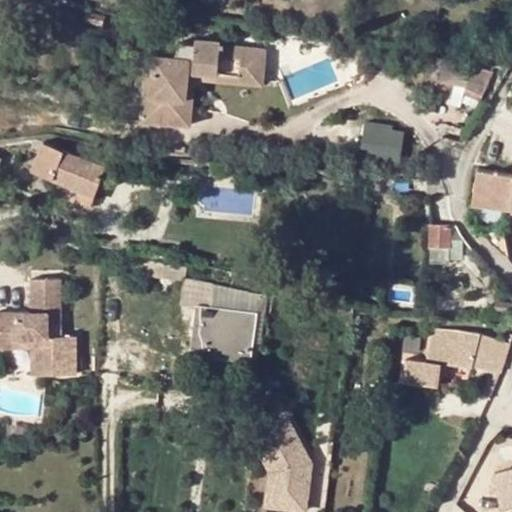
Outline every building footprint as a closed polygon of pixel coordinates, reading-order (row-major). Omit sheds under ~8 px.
[(217,61),(150,55),(145,118),(184,121),(190,84),(215,86),(217,61)] [(444,60),(441,82),(491,89),(494,67),(444,60)] [(370,119),(366,149),(406,153),(410,124),(370,119)] [(32,167),(97,191),(107,164),(42,141),(32,167)] [(511,174),(478,169),(474,203),(511,209),(511,206),(511,174)] [(383,191),(368,187),(367,194),(381,198),(383,191)] [(507,218),(474,221),(478,228),(503,253),(507,218)] [(449,225),(430,224),(429,244),(449,245),(449,225)] [(60,333),(60,276),(31,275),(31,295),(38,295),(38,308),(31,308),(0,308),(0,343),(16,344),(16,334),(31,334),(31,343),(31,371),(75,371),(75,333),(60,333)] [(214,283),(184,279),(181,304),(198,306),(193,352),(249,360),(256,312),(212,306),(214,283)] [(495,309),(511,310),(511,302),(496,301),(495,309)] [(473,361),(479,332),(435,327),(428,359),(440,361),(470,367),(473,361)] [(510,342),(479,332),(473,361),(502,371),(510,342)] [(31,334),(16,334),(16,344),(31,343),(31,334)] [(428,359),(408,355),(404,378),(436,384),(440,361),(428,359)] [(381,372),(372,371),(369,397),(378,398),(381,372)] [(287,417),(252,437),(270,471),(267,505),(305,509),(311,462),(287,417)] [(511,467),(493,474),(504,509),(511,506),(511,467)]
